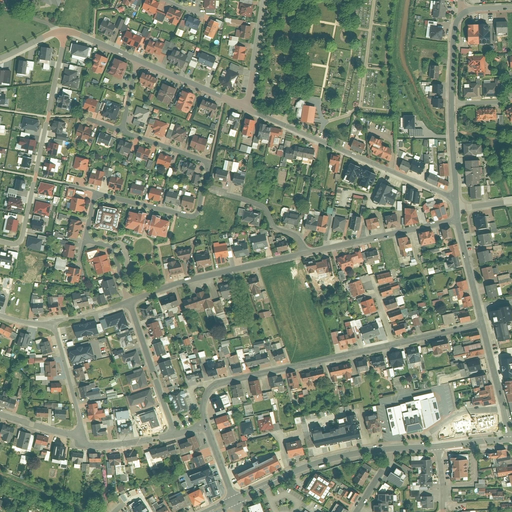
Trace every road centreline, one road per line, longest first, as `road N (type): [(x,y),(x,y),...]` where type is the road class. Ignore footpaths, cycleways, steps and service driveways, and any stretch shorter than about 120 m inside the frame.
road 1 (residential): [(122,130),(208,163),(197,209),(184,215),(96,191)]
road 2 (residential): [(0,241),(11,244),(21,232),(62,42),(57,32)]
road 3 (residential): [(243,108),(452,199)]
road 4 (residential): [(204,423),(201,408),(215,383),(393,344)]
road 5 (residential): [(302,253),(124,299)]
road 6 (tertiary): [(232,501),(309,465),(393,449)]
road 7 (residential): [(454,217),(302,253)]
road 8 (residential): [(124,299),(173,433)]
road 9 (residential): [(209,190),(255,202),(272,226),(300,241),(302,253)]
